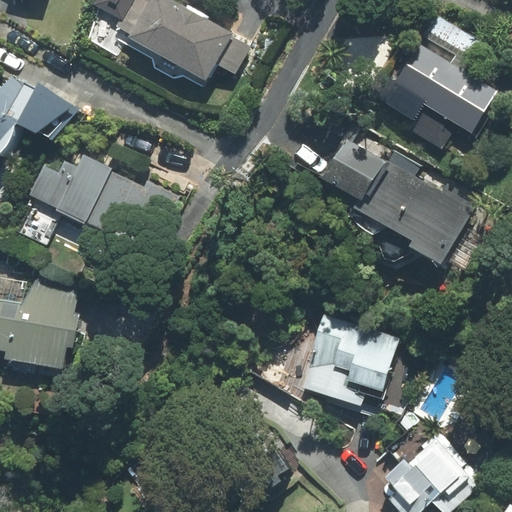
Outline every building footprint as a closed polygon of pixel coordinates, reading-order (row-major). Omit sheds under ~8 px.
[(99,0),(96,6),(122,20),(118,27),(133,35),(131,39),(209,83),(237,35),(174,0),(99,0)] [(417,43),(469,73),(486,43),(435,13),(417,43)] [(475,134),(500,92),(421,45),(398,83),(389,78),(376,99),(416,123),(426,105),(475,134)] [(0,155),(4,158),(15,146),(17,141),(18,137),(20,128),(21,126),(41,137),(77,109),(43,86),(41,90),(28,83),(26,87),(14,77),(0,94),(0,155)] [(412,247),(444,266),(478,207),(446,189),(444,193),(414,176),(411,180),(348,143),(325,181),(361,202),(356,209),(414,243),(412,247)] [(114,173),(115,170),(86,156),(80,169),(66,163),(61,174),(46,166),(30,199),(154,258),(183,197),(150,181),(147,188),(114,173)] [(7,361),(67,370),(70,349),(77,350),(83,316),(77,315),(83,278),(43,271),(25,305),(29,285),(0,280),(0,352),(8,354),(7,361)] [(384,400),(403,338),(327,316),(305,390),(363,407),(366,395),(384,400)] [(482,383),(437,357),(406,408),(451,435),(482,383)] [(392,499),(402,511),(427,511),(436,504),(443,511),(455,511),(483,488),(479,484),(484,479),(441,432),(424,447),(426,450),(412,464),(409,461),(389,479),(400,492),(392,499)]
